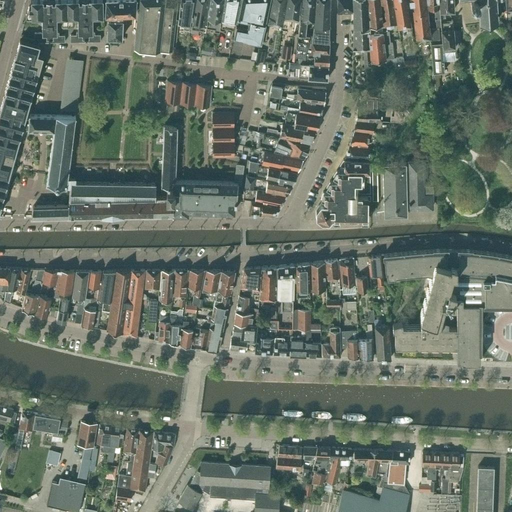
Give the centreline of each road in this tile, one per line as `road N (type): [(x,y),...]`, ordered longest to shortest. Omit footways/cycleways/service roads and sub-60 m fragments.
road 1 (residential): [(511,446),(188,427)]
road 2 (tertiary): [(511,372),(197,356)]
road 3 (residential): [(289,223),(0,222)]
road 4 (residential): [(339,84),(62,53)]
road 5 (residential): [(511,248),(422,242),(242,258)]
road 6 (residential): [(0,259),(242,258)]
road 7 (tertiary): [(197,356),(0,310)]
road 8 (residential): [(0,396),(188,427)]
road 9 (residential): [(289,223),(330,130),(339,84)]
